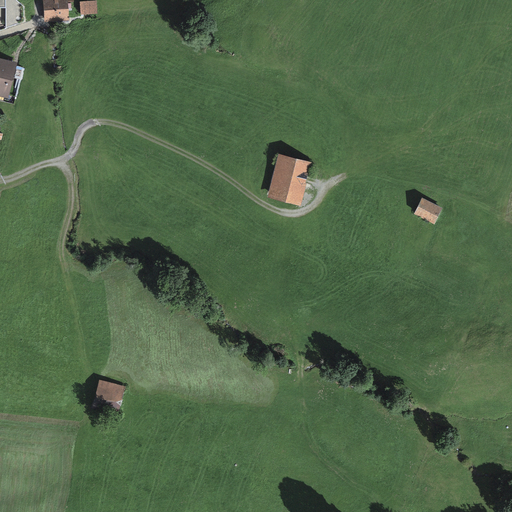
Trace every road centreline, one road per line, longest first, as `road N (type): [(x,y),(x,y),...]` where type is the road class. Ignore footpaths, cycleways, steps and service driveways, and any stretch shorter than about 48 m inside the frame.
road 1 (track): [(0,178),(67,155),(85,126),(103,120),(208,163),(274,207),(313,207),(326,186)]
road 2 (track): [(294,211),(278,299),(297,345),(302,389)]
